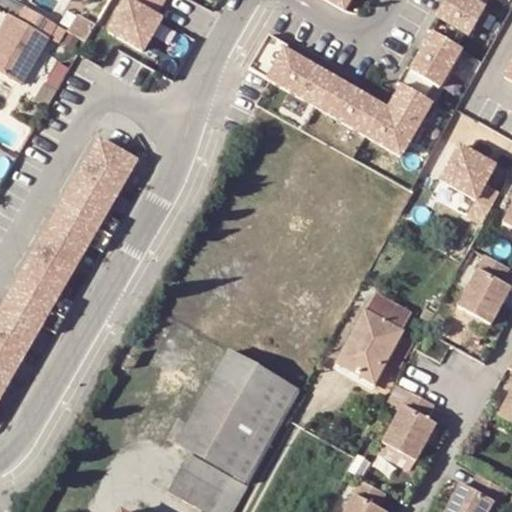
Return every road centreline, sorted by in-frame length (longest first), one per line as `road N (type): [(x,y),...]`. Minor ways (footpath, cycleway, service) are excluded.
road 1 (residential): [(0,460),(160,202),(203,76),(247,0)]
road 2 (residential): [(419,511),(511,344)]
